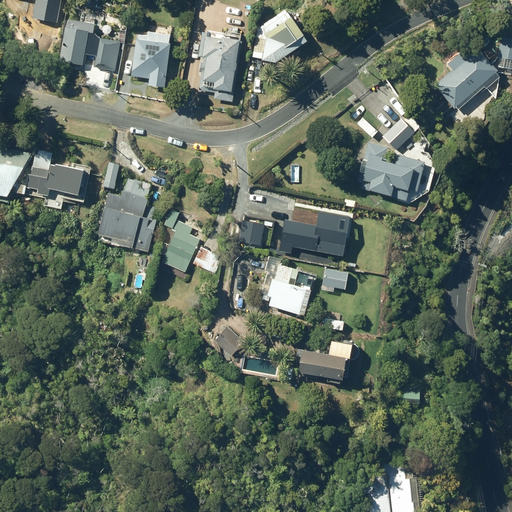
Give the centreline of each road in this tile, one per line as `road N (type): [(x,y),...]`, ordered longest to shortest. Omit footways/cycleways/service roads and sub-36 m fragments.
road 1 (residential): [(0,78),(29,98),(197,140),(226,139),(270,124),(328,88),(380,41),(465,0)]
road 2 (residential): [(511,155),(478,217),(457,296),(498,511)]
